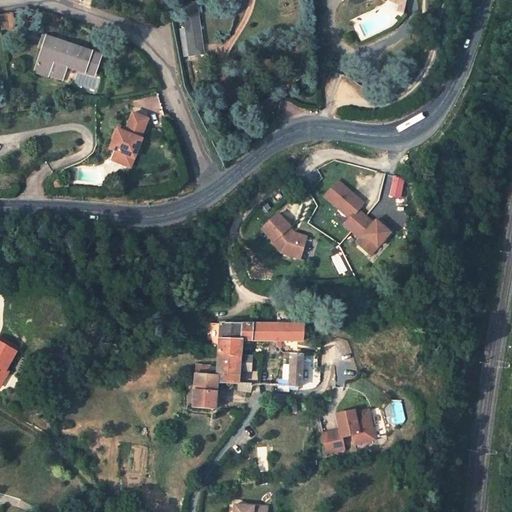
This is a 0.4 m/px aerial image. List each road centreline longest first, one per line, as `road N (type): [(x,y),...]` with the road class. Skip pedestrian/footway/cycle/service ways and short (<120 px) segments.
road 1 (track): [(190,511),(191,496),(261,400),(310,395),(326,384),(331,339),(315,318),(252,296),(232,277),(233,226),(314,159),(337,153),(390,167),(398,135)]
road 2 (secondary): [(483,0),(459,71),(422,124),(390,136),(301,128),(214,193)]
road 3 (residential): [(40,0),(154,40),(214,193)]
road 4 (secondary): [(214,193),(171,216),(146,218),(0,208)]
road 5 (unknown): [(31,208),(48,168),(78,154),(81,127),(0,139)]
